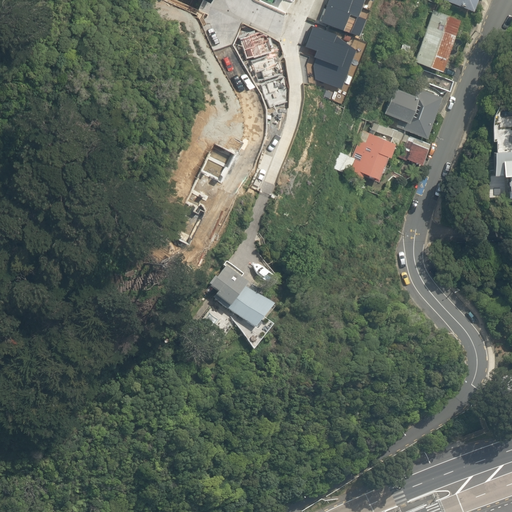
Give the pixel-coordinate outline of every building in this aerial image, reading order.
[(369,0),(326,0),(318,22),(357,37),(364,19),(356,16),(362,0),(368,0),(369,0)] [(444,0),(471,10),(475,0),(444,0)] [(413,61),(440,70),(459,20),(432,10),(413,61)] [(334,34),(311,26),(303,47),(314,51),(312,57),(315,59),(312,65),(314,78),(340,89),(354,51),(349,46),(332,39),(334,34)] [(407,52),(409,45),(402,43),(400,50),(407,52)] [(428,83),(448,90),(451,80),(432,73),(428,83)] [(395,126),(424,136),(439,96),(410,85),(408,92),(393,87),(383,112),(398,118),(395,126)] [(360,175),(376,181),(378,177),(377,177),(379,171),(379,170),(381,165),(380,165),(384,154),(388,156),(393,143),(398,145),(399,141),(403,142),(397,157),(404,159),(405,158),(420,164),(428,142),(404,133),(373,121),(370,129),(390,137),(389,141),(361,130),(345,171),(360,176),(360,175)] [(511,149),(493,151),(494,173),(500,172),(500,175),(507,174),(508,190),(511,190),(511,149)] [(331,169),(343,174),(351,157),(339,152),(331,169)] [(213,298),(254,330),(271,307),(245,286),(247,284),(224,267),(216,278),(214,277),(208,285),(210,286),(209,288),(217,293),(213,298)]
